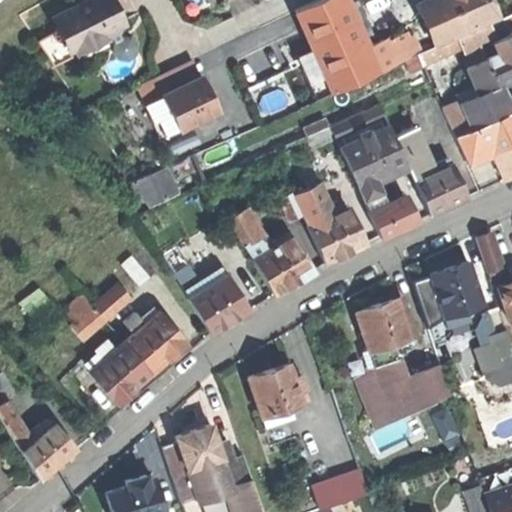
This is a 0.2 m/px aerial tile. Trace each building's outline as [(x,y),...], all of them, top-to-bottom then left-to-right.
[(87,0),(53,17),(69,49),(75,46),(104,32),(123,23),(111,0),(87,0)] [(339,0),(317,0),(295,10),(300,22),(341,4),(339,0)] [(444,20),(436,0),(427,4),(435,24),(444,20)] [(435,0),(436,0),(444,20),(452,36),(497,16),(489,0),(435,0)] [(316,58),(357,40),(341,4),(300,22),(312,50),(316,58)] [(511,20),(511,12),(488,23),(491,30),(511,20)] [(491,30),(488,23),(457,37),(462,47),(492,33),(491,30)] [(107,38),(104,32),(75,46),(78,52),(96,44),(107,38)] [(393,36),(371,45),(381,68),(403,58),(393,36)] [(457,37),(418,54),(422,64),(462,47),(457,37)] [(511,37),(497,44),(502,55),(511,50),(511,37)] [(331,92),(372,74),(371,72),(361,50),(357,40),(316,58),(331,92)] [(371,45),(361,50),(371,72),(381,68),(371,45)] [(314,100),(331,92),(316,58),(312,50),(295,58),(314,100)] [(511,50),(502,55),(489,60),(501,88),(503,87),(511,83),(511,50)] [(467,60),(470,66),(474,64),(475,66),(483,63),(480,54),(467,60)] [(475,66),(487,94),(490,92),(501,88),(489,60),(483,63),(475,66)] [(470,66),(483,96),(487,94),(475,66),(474,64),(470,66)] [(161,97),(143,105),(152,123),(157,121),(164,136),(177,130),(178,132),(219,113),(201,76),(183,84),(160,95),(161,97)] [(501,88),(490,92),(501,118),(511,113),(511,108),(503,87),(501,88)] [(476,129),(482,126),(494,121),(501,118),(490,92),(487,94),(483,96),(465,103),(476,129)] [(457,137),(476,129),(465,103),(446,111),(457,137)] [(511,134),(511,113),(501,118),(509,136),(511,134)] [(494,121),(503,143),(511,140),(509,136),(501,118),(494,121)] [(482,126),(493,153),(505,148),(503,143),(494,121),(482,126)] [(309,135),(314,147),(324,143),(323,140),(334,135),(330,127),(309,135)] [(396,136),(400,147),(414,140),(430,175),(454,165),(451,158),(434,166),(417,127),(396,136)] [(343,154),(351,172),(365,166),(371,182),(409,165),(400,147),(396,136),(393,131),(343,154)] [(409,165),(416,181),(430,175),(414,140),(400,147),(409,165)] [(503,143),(505,148),(511,145),(511,142),(511,140),(503,143)] [(493,153),(505,180),(511,177),(511,145),(505,148),(493,153)] [(416,181),(431,214),(451,205),(468,197),(454,165),(430,175),(416,181)] [(351,172),(364,201),(378,195),(371,182),(365,166),(351,172)] [(132,182),(146,206),(161,198),(147,174),(132,182)] [(304,213),(310,227),(337,215),(322,182),(295,195),(304,213)] [(290,219),(304,213),(295,195),(282,201),(290,219)] [(364,201),(369,212),(383,206),(378,195),(364,201)] [(369,212),(381,238),(398,230),(418,221),(406,196),(383,206),(369,212)] [(310,227),(327,263),(344,255),(368,244),(351,208),(337,215),(310,227)] [(229,218),(247,247),(261,239),(243,210),(229,218)] [(478,234),(490,269),(506,264),(495,229),(478,234)] [(255,260),(276,295),(296,283),(315,271),(294,236),(274,249),(255,260)] [(247,247),(255,260),(274,249),(261,239),(247,247)] [(170,265),(187,292),(202,282),(185,255),(170,265)] [(123,268),(140,287),(152,277),(135,258),(123,268)] [(450,267),(432,273),(434,278),(443,307),(445,315),(468,308),(485,302),(471,260),(450,267)] [(508,270),(506,264),(490,269),(493,281),(505,277),(504,272),(508,270)] [(191,301),(213,334),(229,324),(251,310),(229,277),(191,301)] [(437,308),(443,307),(434,278),(428,280),(437,308)] [(511,281),(502,285),(511,314),(511,281)] [(121,284),(95,307),(107,321),(134,298),(121,284)] [(47,330),(64,316),(39,287),(22,302),(47,330)] [(359,308),(371,349),(394,342),(413,336),(409,324),(414,323),(409,306),(403,308),(399,295),(378,302),(359,308)] [(64,316),(73,326),(95,307),(86,296),(64,316)] [(73,326),(85,341),(107,321),(95,307),(73,326)] [(473,323),(468,308),(445,315),(450,330),(473,323)] [(511,337),(502,308),(490,312),(496,332),(480,337),(490,367),(511,360),(511,337)] [(125,322),(136,335),(148,325),(137,312),(125,322)] [(136,335),(127,343),(154,374),(170,359),(187,344),(161,314),(148,325),(136,335)] [(98,352),(106,361),(118,351),(110,341),(98,352)] [(398,352),(394,342),(371,349),(375,359),(398,352)] [(154,374),(127,343),(118,351),(106,361),(93,373),(120,403),(138,387),(154,374)] [(375,359),(378,369),(384,382),(405,375),(402,355),(398,356),(398,352),(375,359)] [(268,367),(248,374),(261,413),(278,408),(304,400),(300,389),(292,364),(291,360),(268,367)] [(300,362),(292,364),(300,389),(308,386),(300,362)] [(442,363),(418,371),(428,403),(451,391),(442,363)] [(378,427),(383,425),(374,400),(388,393),(384,382),(378,369),(361,375),(378,427)] [(405,375),(384,382),(388,393),(399,417),(428,403),(418,371),(405,375)] [(0,376),(0,390),(7,400),(19,392),(5,372),(0,376)] [(308,386),(300,389),(304,400),(312,397),(308,386)] [(383,425),(399,417),(388,393),(374,400),(383,425)] [(0,405),(0,415),(22,447),(33,438),(7,400),(0,405)] [(282,420),(278,408),(261,413),(265,425),(282,420)] [(22,447),(43,479),(61,465),(79,450),(55,421),(33,438),(22,447)] [(186,459),(188,467),(215,458),(223,456),(218,440),(213,424),(195,429),(178,435),(181,443),(186,459)] [(228,437),(218,440),(223,456),(233,453),(228,437)] [(179,462),(186,459),(181,443),(173,446),(179,462)] [(235,459),(233,453),(223,456),(215,458),(217,465),(235,459)] [(314,484),(322,508),(370,492),(362,468),(314,484)] [(124,479),(126,485),(147,479),(146,472),(124,479)] [(252,474),(235,479),(245,511),(253,511),(263,509),(252,474)] [(116,488),(106,491),(112,511),(165,511),(154,476),(147,479),(126,485),(116,488)] [(511,511),(511,485),(486,494),(492,511),(511,511)]
